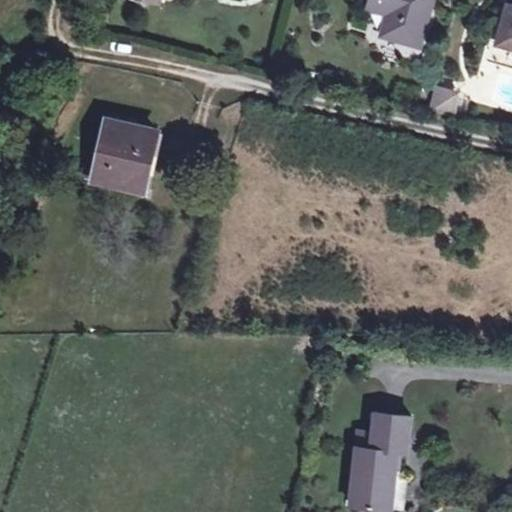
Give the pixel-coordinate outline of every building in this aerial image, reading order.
[(431,0),(372,0),(370,9),(388,14),(382,35),(419,45),(431,0)] [(511,6),(507,5),(497,43),(511,47),(511,6)] [(456,98),(432,92),(427,112),(451,118),(456,98)] [(158,133),(106,121),(93,178),(144,190),(158,133)] [(372,449),(358,447),(352,505),(391,509),(398,453),(408,454),(412,417),(376,413),(373,436),(372,449)] [(359,434),(358,447),(372,449),(373,436),(359,434)]
